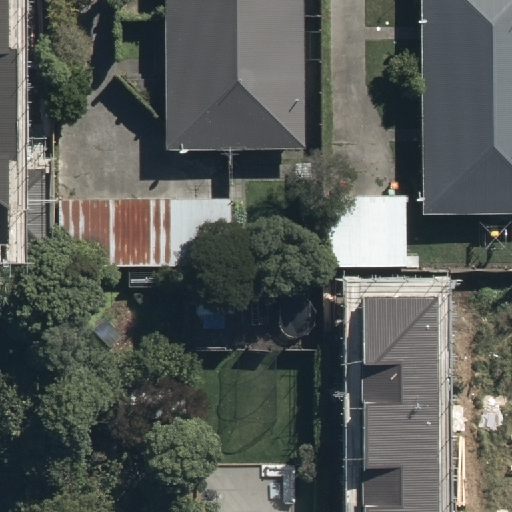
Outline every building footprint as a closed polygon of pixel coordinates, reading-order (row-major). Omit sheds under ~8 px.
[(8,47),(7,0),(0,0),(0,244),(8,244),(7,159),(17,159),(16,47),(8,47)] [(159,0),(161,150),(298,148),(297,0),(159,0)] [(511,0),(417,0),(418,212),(511,211),(511,0)] [(229,195),(56,196),(57,262),(229,260),(229,195)] [(398,198),(323,199),(323,266),(398,266),(398,198)] [(436,511),(434,299),(363,300),(365,511),(436,511)] [(182,387),(114,387),(114,417),(182,416),(182,387)]
